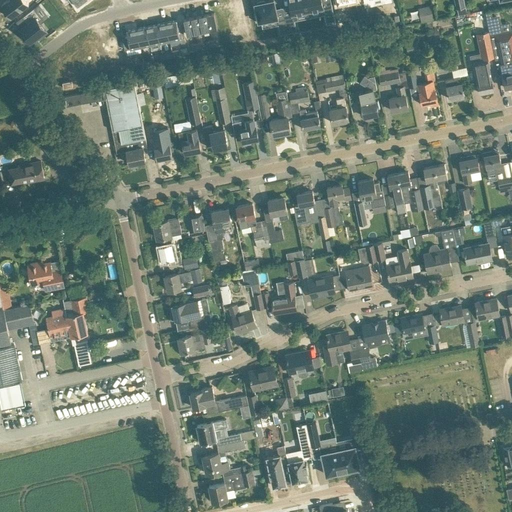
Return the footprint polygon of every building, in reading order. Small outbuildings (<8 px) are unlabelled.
[(11,0),(14,2),(6,9),(13,18),(25,8),(20,2),(21,0),(11,0)] [(257,11),(254,11),(256,21),(278,16),(276,8),(275,5),(274,0),(269,0),(268,0),(268,1),(265,1),(265,0),(261,0),(257,1),(258,3),(255,3),(257,11)] [(306,0),(289,0),(290,5),(292,14),(308,10),(306,0)] [(306,0),(308,10),(323,7),(324,14),(326,21),(335,20),(331,0),(328,0),(322,1),(322,0),(306,0)] [(367,16),(365,6),(364,1),(356,2),(359,17),(367,16)] [(350,2),(335,5),(338,16),(352,12),(350,2)] [(421,21),(434,18),(430,4),(417,7),(421,21)] [(28,22),(21,28),(28,36),(36,30),(38,33),(46,26),(39,18),(40,16),(33,8),(23,15),(28,22)] [(491,10),(486,11),(489,30),(494,55),(497,70),(502,69),(505,87),(511,85),(511,30),(503,32),(501,24),(500,15),(492,16),(491,10)] [(214,11),(207,12),(210,31),(218,31),(214,11)] [(206,12),(199,14),(204,33),(210,31),(206,12)] [(199,14),(193,15),(197,34),(204,33),(199,14)] [(192,15),(186,17),(186,19),(191,35),(197,34),(192,15)] [(294,16),(285,18),(288,32),(297,30),(295,20),(294,16)] [(285,18),(277,19),(280,34),(288,32),(285,18)] [(177,20),(166,22),(170,39),(185,36),(182,25),(178,25),(177,20)] [(166,22),(157,24),(160,41),(170,39),(166,22)] [(157,24),(147,26),(150,43),(160,41),(157,24)] [(147,26),(137,28),(141,45),(150,43),(147,26)] [(128,36),(123,37),(125,49),(141,45),(137,28),(127,30),(128,36)] [(489,30),(478,33),(483,57),(494,55),(489,30)] [(350,37),(340,40),(341,48),(352,45),(350,37)] [(437,73),(458,69),(455,53),(434,57),(437,73)] [(477,81),(479,92),(494,89),(488,59),(472,63),(476,81),(477,81)] [(390,70),(390,69),(384,70),(383,66),(377,67),(381,85),(398,82),(400,81),(398,72),(397,68),(390,70)] [(184,73),(164,77),(166,86),(193,81),(191,69),(183,71),(184,73)] [(418,84),(418,83),(415,69),(406,71),(409,86),(410,86),(418,84)] [(324,78),(326,90),(338,88),(345,87),(343,74),(324,77),(324,78)] [(450,98),(464,95),(460,75),(446,78),(450,98)] [(245,97),(248,109),(260,106),(254,79),(243,81),(246,97),(245,97)] [(427,81),(418,83),(418,84),(420,94),(421,97),(422,104),(430,102),(431,105),(439,104),(436,94),(434,80),(427,81)] [(161,81),(153,82),(155,97),(163,96),(161,81)] [(141,116),(135,82),(65,95),(67,105),(106,97),(113,129),(143,122),(141,116)] [(397,95),(390,96),(390,100),(392,110),(409,107),(405,87),(404,85),(398,86),(396,87),(397,95)] [(306,89),(305,86),(296,87),(296,91),(289,93),(291,104),(310,100),(307,89),(306,89)] [(368,94),(361,95),(363,103),(362,103),(362,106),(364,116),(379,113),(378,108),(379,107),(378,100),(376,100),(374,91),(374,89),(373,88),(371,89),(367,90),(368,94)] [(263,118),(271,116),(266,92),(258,94),(263,118)] [(186,97),(191,123),(201,121),(196,95),(186,97)] [(330,108),(330,109),(331,112),(333,122),(349,119),(345,99),(344,96),(340,97),(336,98),(338,107),(330,108)] [(217,99),(221,122),(230,120),(225,98),(217,99)] [(274,135),(291,131),(288,116),(292,115),(288,98),(277,100),(280,117),(270,119),(274,135)] [(306,112),(306,108),(299,110),(303,129),(313,126),(313,128),(315,128),(317,128),(318,127),(320,127),(319,125),(320,125),(317,109),(306,112)] [(161,130),(157,112),(141,116),(143,122),(147,146),(148,147),(154,146),(154,147),(155,147),(156,153),(154,154),(156,161),(172,158),(171,155),(172,155),(170,144),(167,129),(161,130)] [(255,125),(254,118),(233,122),(236,136),(242,135),(244,144),(251,142),(250,139),(258,138),(256,125),(255,125)] [(147,146),(143,122),(113,129),(115,143),(126,141),(127,149),(130,163),(130,165),(137,163),(137,162),(146,160),(143,147),(147,146)] [(212,124),(203,126),(203,128),(205,138),(207,146),(213,145),(213,147),(228,144),(226,134),(225,129),(213,131),(212,124)] [(198,134),(197,128),(179,132),(181,140),(183,139),(185,152),(201,149),(198,134)] [(58,164),(68,156),(55,139),(45,148),(58,164)] [(492,153),(492,151),(482,152),(484,162),(486,162),(488,174),(503,171),(501,164),(499,152),(492,153)] [(476,157),(475,154),(467,156),(467,158),(460,160),(465,183),(472,181),(472,180),(481,178),(477,156),(476,157)] [(34,180),(45,178),(41,160),(31,162),(19,165),(19,166),(8,169),(8,173),(10,183),(34,178),(34,180)] [(438,183),(444,181),(444,180),(448,179),(445,163),(434,165),(437,177),(438,183)] [(438,183),(437,177),(434,165),(424,167),(427,180),(429,179),(430,186),(432,195),(439,193),(437,183),(438,183)] [(404,202),(410,201),(407,191),(411,190),(409,183),(411,182),(408,170),(398,172),(401,185),(400,185),(404,202)] [(404,202),(400,185),(401,185),(398,172),(388,174),(391,187),(393,187),(397,204),(404,202)] [(511,172),(497,176),(500,191),(511,189),(511,172)] [(374,182),(373,177),(359,181),(362,197),(370,195),(373,206),(386,204),(383,189),(381,189),(379,181),(374,182)] [(332,207),(325,208),(330,235),(335,233),(333,225),(344,223),(341,212),(340,213),(339,205),(338,202),(337,197),(344,195),(345,199),(352,198),(349,187),(343,188),(342,184),(328,187),(330,197),(331,204),(332,207)] [(423,201),(424,207),(431,206),(434,205),(432,195),(430,186),(426,187),(420,188),(423,201)] [(462,208),(473,206),(469,187),(458,189),(462,208)] [(412,210),(424,207),(420,188),(411,190),(407,191),(410,201),(412,210)] [(297,223),(311,220),(309,210),(316,208),(313,190),(297,193),(300,205),(294,206),(297,223)] [(387,207),(395,206),(392,193),(385,195),(387,207)] [(289,217),(287,210),(284,196),(269,199),(272,213),(280,211),(281,219),(289,217)] [(360,224),(368,223),(366,213),(363,198),(354,200),(360,224)] [(241,227),(249,225),(257,224),(255,216),(256,216),(253,202),(237,206),(241,227)] [(215,222),(206,224),(209,240),(210,240),(214,261),(226,258),(222,237),(225,230),(232,229),(231,222),(231,217),(229,207),(228,207),(228,208),(222,210),(221,209),(213,211),(215,220),(215,222)] [(188,215),(191,232),(206,229),(202,212),(202,213),(188,215)] [(508,256),(511,254),(511,214),(509,215),(511,225),(505,226),(504,228),(503,230),(505,236),(504,236),(508,256)] [(323,237),(329,236),(325,216),(318,217),(323,237)] [(168,219),(154,222),(158,238),(171,235),(172,239),(182,237),(181,233),(182,233),(179,217),(168,219)] [(272,218),(266,219),(271,241),(277,240),(284,238),(282,229),(275,230),(272,218)] [(272,249),(266,219),(265,219),(268,229),(254,232),(257,247),(265,246),(265,248),(272,246),(272,249)] [(484,221),(484,224),(487,236),(495,234),(493,224),(492,220),(484,221)] [(399,236),(418,234),(417,227),(399,228),(399,236)] [(456,247),(452,228),(435,231),(435,235),(441,234),(444,249),(440,250),(440,247),(439,246),(438,245),(437,244),(435,244),(434,244),(432,244),(430,246),(429,248),(429,249),(429,252),(424,253),(428,272),(452,267),(448,249),(456,247)] [(383,240),(374,242),(378,259),(386,257),(383,240)] [(182,261),(178,242),(169,243),(159,245),(163,264),(170,262),(170,264),(182,261)] [(368,261),(378,259),(374,242),(365,244),(368,261)] [(464,246),(466,252),(468,262),(481,259),(481,261),(492,259),(490,249),(490,247),(488,242),(464,246)] [(409,260),(407,248),(398,250),(401,262),(387,265),(390,280),(413,275),(410,260),(409,260)] [(185,267),(198,264),(196,255),(183,258),(185,267)] [(299,276),(308,274),(304,257),(296,259),(299,276)] [(260,265),(259,258),(244,261),(246,270),(257,268),(261,267),(260,265)] [(299,276),(296,259),(287,262),(290,274),(297,272),(298,276),(299,276)] [(51,261),(28,266),(32,283),(44,281),(46,289),(64,286),(61,268),(53,270),(51,261)] [(372,284),(370,274),(369,266),(347,270),(350,286),(364,283),(364,285),(372,284)] [(202,280),(199,267),(192,269),(192,271),(178,274),(178,272),(166,275),(169,290),(179,287),(181,287),(179,281),(193,278),(194,281),(202,280)] [(260,286),(257,268),(246,270),(237,272),(238,278),(243,277),(245,286),(251,285),(253,295),(255,294),(258,308),(265,306),(261,286),(260,286)] [(312,296),(321,295),(320,293),(335,290),(332,275),(309,280),(312,296)] [(274,313),(297,309),(294,294),(295,294),(293,281),(284,283),(286,295),(272,298),(274,313)] [(195,294),(210,292),(208,285),(194,288),(195,294)] [(261,286),(265,306),(270,305),(267,285),(261,286)] [(87,297),(65,301),(65,304),(68,314),(72,336),(88,332),(84,313),(90,312),(87,299),(87,297)] [(479,319),(500,315),(496,297),(476,301),(476,304),(476,305),(479,319)] [(198,298),(186,301),(172,304),(173,311),(171,311),(172,319),(175,318),(175,320),(187,317),(189,327),(213,322),(212,319),(211,312),(202,314),(198,298)] [(0,384),(22,379),(15,343),(12,343),(9,328),(29,324),(32,337),(39,336),(36,322),(34,323),(30,302),(4,308),(0,308),(0,384)] [(250,310),(247,302),(237,306),(236,304),(230,306),(233,316),(232,316),(237,332),(244,330),(244,328),(256,324),(256,326),(257,325),(251,309),(250,310)] [(443,325),(464,321),(461,304),(440,308),(441,311),(440,311),(443,325)] [(53,315),(47,317),(49,326),(51,335),(52,340),(59,339),(58,334),(70,331),(71,336),(72,336),(68,314),(67,314),(65,307),(52,310),(53,315)] [(404,331),(425,327),(421,312),(401,317),(404,331)] [(503,336),(511,333),(511,313),(499,316),(503,336)] [(390,342),(389,335),(386,320),(363,325),(366,340),(377,338),(378,345),(390,342)] [(467,347),(480,344),(476,321),(464,323),(463,328),(467,347)] [(429,343),(439,341),(435,325),(426,327),(429,343)] [(212,341),(209,327),(201,329),(202,332),(199,333),(192,334),(179,337),(182,351),(205,346),(205,342),(212,341)] [(324,346),(327,364),(337,362),(335,351),(343,349),(351,347),(350,341),(349,339),(348,332),(340,333),(340,331),(328,334),(328,336),(328,338),(330,345),(324,346)] [(79,364),(92,361),(88,341),(74,343),(79,364)] [(368,346),(359,348),(363,369),(378,366),(376,356),(370,357),(368,346)] [(363,369),(359,348),(351,349),(354,361),(347,362),(349,372),(363,369)] [(314,366),(310,351),(299,354),(299,352),(286,354),(287,358),(287,360),(290,371),(297,370),(298,375),(302,376),(306,376),(309,373),(308,367),(314,366)] [(277,382),(276,374),(273,365),(265,367),(266,369),(251,372),(251,376),(251,378),(252,378),(254,389),(271,386),(270,383),(277,382)] [(287,396),(295,395),(292,376),(284,377),(287,396)] [(194,407),(206,404),(206,403),(216,401),(215,399),(212,386),(202,388),(203,390),(191,392),(194,407)] [(326,390),(317,392),(319,401),(328,399),(326,390)] [(233,407),(249,404),(246,394),(231,397),(233,407)] [(251,413),(260,411),(257,394),(247,396),(249,403),(251,413)] [(277,409),(288,407),(286,396),(275,398),(277,409)] [(215,428),(224,426),(223,418),(197,424),(198,427),(199,426),(199,430),(198,430),(201,441),(217,437),(215,428)] [(349,420),(353,437),(362,435),(358,418),(349,420)] [(306,423),(311,446),(321,444),(316,421),(306,423)] [(227,442),(244,438),(256,435),(255,429),(225,435),(227,442)] [(279,450),(264,454),(272,487),(279,485),(280,487),(283,486),(283,484),(287,483),(286,477),(291,475),(286,459),(281,434),(275,435),(279,450)] [(298,451),(286,454),(294,483),(304,480),(300,462),(314,459),(308,435),(295,438),(298,451)] [(229,450),(246,446),(244,438),(227,442),(229,450)] [(348,447),(338,449),(343,470),(350,469),(350,470),(358,469),(357,467),(360,467),(354,439),(347,441),(348,447)] [(511,463),(511,444),(503,447),(507,464),(511,463)] [(337,472),(343,470),(338,449),(329,451),(328,445),(321,447),(327,474),(329,473),(329,475),(337,473),(337,472)] [(225,450),(203,455),(207,473),(222,469),(223,476),(231,474),(225,450)] [(219,483),(209,485),(213,501),(222,499),(228,498),(227,491),(235,489),(246,487),(246,485),(255,483),(252,470),(248,471),(242,472),(231,474),(223,476),(225,482),(219,483)] [(328,511),(329,511),(348,511),(348,508),(334,511),(332,502),(319,504),(320,511),(328,511)]
